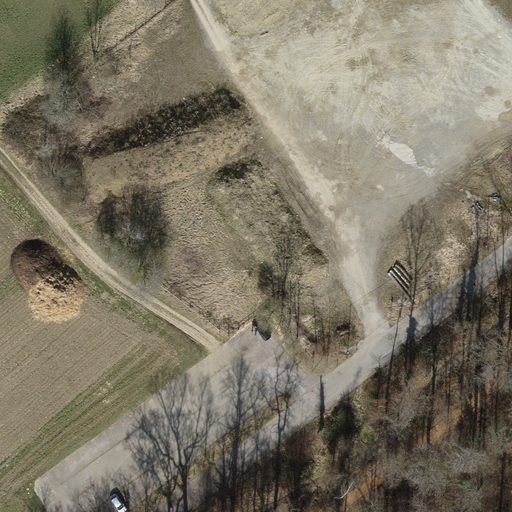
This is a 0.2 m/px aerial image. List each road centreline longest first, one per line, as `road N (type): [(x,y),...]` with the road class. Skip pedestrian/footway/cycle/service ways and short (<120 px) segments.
road 1 (unclassified): [(511,254),(177,511)]
road 2 (track): [(307,410),(289,389),(78,248),(0,157)]
